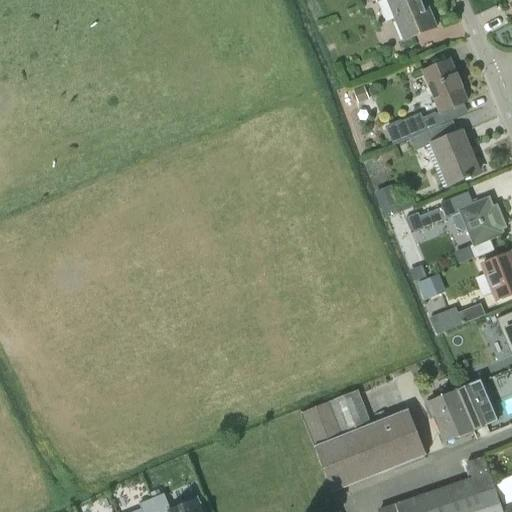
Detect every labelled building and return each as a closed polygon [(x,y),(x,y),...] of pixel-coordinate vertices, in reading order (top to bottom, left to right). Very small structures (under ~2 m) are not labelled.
[(385,0),(404,42),(437,29),(424,0),(365,0),(368,5),(379,0),(385,0)] [(440,114),(467,103),(450,62),(423,73),(440,114)] [(363,90),(354,93),(359,105),(367,102),(363,90)] [(393,147),(415,137),(439,127),(435,115),(434,114),(423,119),(420,114),(401,123),(400,121),(385,128),(393,147)] [(433,146),(426,148),(443,189),(450,186),(479,174),(463,133),(458,135),(453,123),(427,133),(433,146)] [(376,194),(388,221),(415,209),(412,201),(398,207),(390,188),(376,194)] [(420,215),(406,221),(413,237),(426,232),(426,230),(448,222),(454,219),(458,230),(464,232),(469,230),(476,248),(472,249),(477,260),(494,253),(490,242),(505,236),(502,231),(506,229),(497,207),(493,209),(490,200),(474,207),(469,195),(441,206),(442,211),(421,219),(420,215)] [(453,239),(458,250),(473,244),(468,232),(453,239)] [(498,303),(511,297),(511,254),(511,255),(483,266),(498,303)] [(445,293),(437,276),(419,284),(426,301),(445,293)] [(464,327),(486,318),(481,306),(459,315),(464,327)] [(436,333),(462,326),(457,308),(431,316),(436,333)] [(511,358),(511,357),(511,314),(496,321),(511,358)] [(457,393),(474,433),(486,427),(470,388),(457,393)] [(474,433),(457,393),(430,405),(446,444),(474,433)] [(409,412),(371,427),(358,394),(302,416),(333,494),(426,457),(409,412)] [(472,479),(397,505),(379,511),(378,511),(504,511),(502,507),(500,508),(483,458),(466,463),(472,479)] [(511,477),(495,484),(505,508),(511,505),(511,477)] [(161,497),(159,492),(159,491),(151,494),(151,495),(153,500),(161,497)] [(151,501),(155,511),(201,511),(200,508),(198,509),(195,502),(170,511),(163,496),(151,501)] [(138,511),(155,511),(151,501),(139,506),(141,511),(138,511)]
